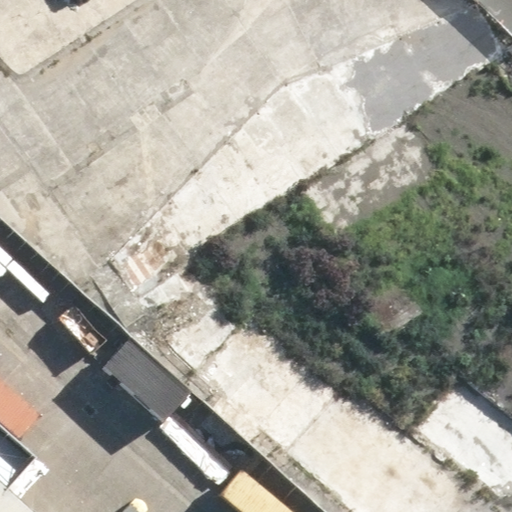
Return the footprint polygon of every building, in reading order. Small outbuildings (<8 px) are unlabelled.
[(190,269),(506,52),(472,0),(409,0),(401,2),(392,4),(384,6),(375,8),(367,11),(359,15),(351,18),(343,22),(335,26),(328,30),(320,34),(313,39),(306,44),(299,49),(292,55),(285,61),(279,67),(273,73),(267,79),(261,86),(255,93),(165,187),(88,262),(124,314),(190,269)] [(456,511),(468,499),(474,492),(404,439),(340,390),(253,310),(245,319),(190,269),(124,314),(335,511),(456,511)] [(511,338),(511,335),(478,278),(365,346),(400,405),(511,338)] [(511,392),(480,368),(462,391),(449,381),(404,439),(474,492),(468,499),(483,510),(493,498),(511,511),(511,420),(501,412),(511,397),(511,392)] [(0,511),(41,511),(0,475),(0,511)]
